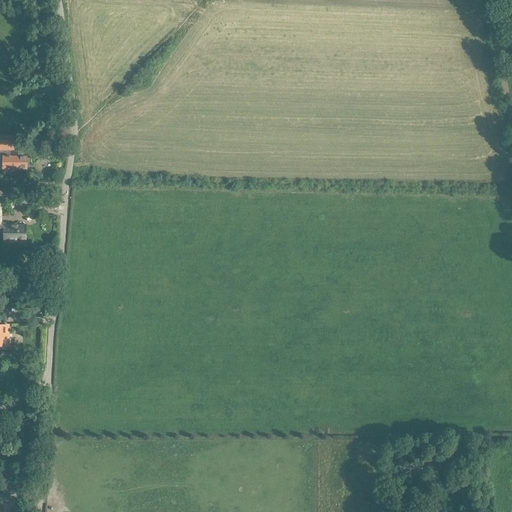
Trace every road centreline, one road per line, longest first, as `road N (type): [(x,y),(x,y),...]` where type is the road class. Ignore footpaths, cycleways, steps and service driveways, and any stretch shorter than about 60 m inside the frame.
road 1 (unclassified): [(39,511),(74,135),(58,0)]
road 2 (track): [(74,135),(197,0)]
